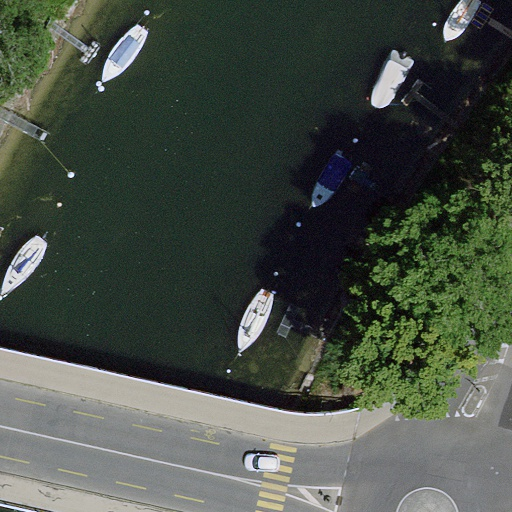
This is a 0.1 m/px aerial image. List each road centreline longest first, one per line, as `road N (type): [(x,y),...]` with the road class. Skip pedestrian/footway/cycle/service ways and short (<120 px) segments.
road 1 (tertiary): [(385,468),(277,463),(0,403)]
road 2 (tertiary): [(0,452),(235,511)]
road 3 (residential): [(462,465),(485,382),(511,335)]
